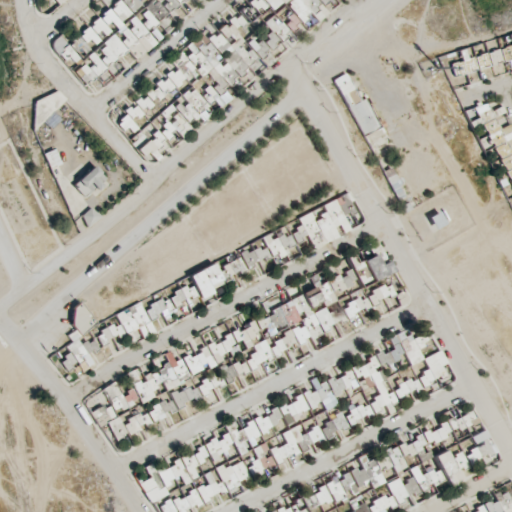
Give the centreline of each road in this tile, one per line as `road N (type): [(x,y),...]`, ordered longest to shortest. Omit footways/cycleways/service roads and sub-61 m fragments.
road 1 (residential): [(290,61),(511,458)]
road 2 (tertiary): [(345,15),(156,185),(0,308)]
road 3 (residential): [(66,399),(384,225)]
road 4 (residential): [(114,473),(429,306)]
road 5 (residential): [(472,389),(235,511)]
road 6 (residential): [(225,0),(93,117)]
